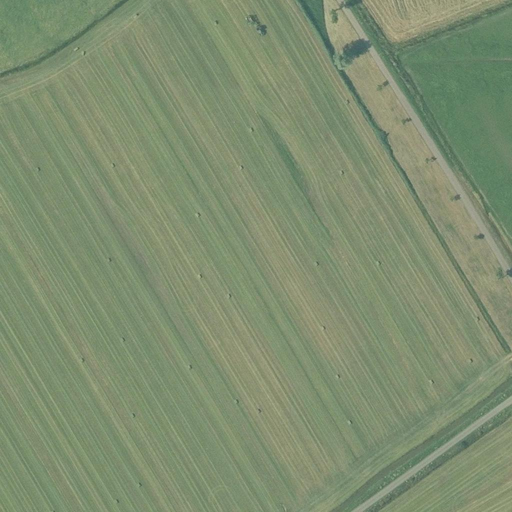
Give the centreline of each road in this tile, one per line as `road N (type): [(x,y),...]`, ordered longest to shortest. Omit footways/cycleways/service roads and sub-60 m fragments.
road 1 (unclassified): [(511,280),(340,0)]
road 2 (unclassified): [(350,511),(511,399)]
